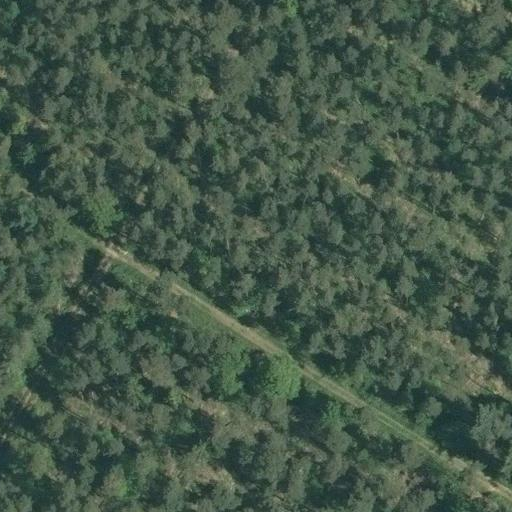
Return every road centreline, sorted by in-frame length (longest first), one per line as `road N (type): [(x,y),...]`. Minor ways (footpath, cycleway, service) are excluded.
road 1 (track): [(0,172),(511,495)]
road 2 (track): [(304,0),(0,495)]
